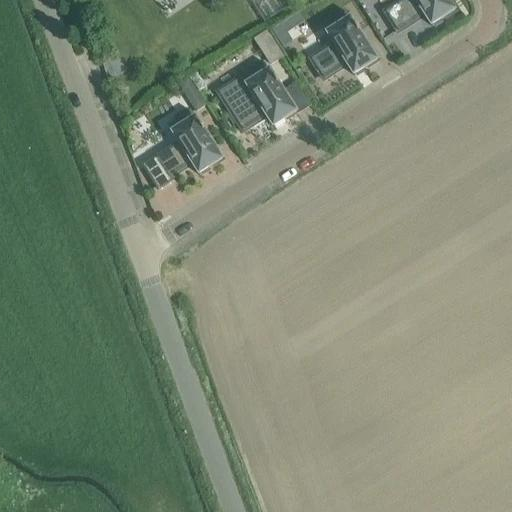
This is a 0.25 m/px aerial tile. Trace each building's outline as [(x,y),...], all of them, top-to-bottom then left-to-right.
[(407,0),(385,15),(398,36),(425,18),(432,29),(455,14),(445,0),(407,0)] [(311,62),(324,83),(347,68),(354,78),(377,64),(359,35),(360,34),(358,31),(357,32),(345,14),(322,29),(334,47),(311,62)] [(280,27),(272,32),(283,50),(292,45),(286,36),(280,27)] [(267,35),(255,43),(270,66),(282,58),(267,35)] [(243,135),(267,120),(274,130),(297,115),(278,87),(280,86),(278,83),(276,84),(265,66),(218,96),(243,135)] [(157,159),(143,169),(159,193),(173,184),(171,181),(193,167),(199,178),(222,163),(204,135),(206,134),(203,130),(202,131),(191,113),(168,128),(179,147),(158,160),(157,159)]
